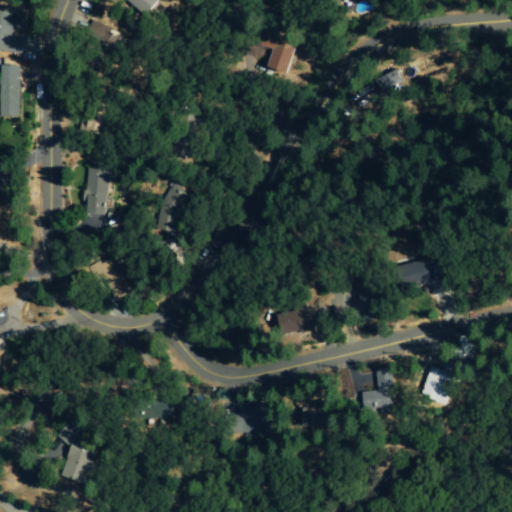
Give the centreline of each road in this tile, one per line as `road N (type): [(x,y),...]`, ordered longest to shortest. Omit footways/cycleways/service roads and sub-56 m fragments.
road 1 (residential): [(511,20),(377,43),(329,89),(187,292),(157,321),(120,329),(65,303),(48,266),(48,75),(66,0)]
road 2 (residential): [(511,314),(229,379),(196,368),(157,321)]
road 3 (residential): [(80,315),(0,445),(2,503),(12,511)]
